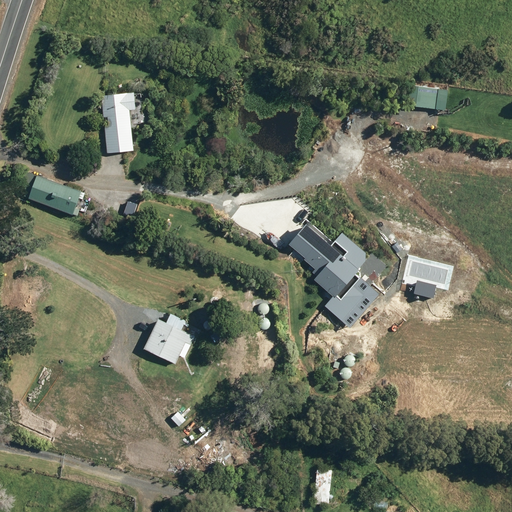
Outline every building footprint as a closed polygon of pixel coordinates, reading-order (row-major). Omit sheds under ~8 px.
[(409,104),(438,107),(440,87),(411,84),(409,104)] [(135,90),(101,94),(104,116),(109,116),(110,124),(106,124),(108,151),(135,148),(131,108),(137,107),(135,90)] [(38,173),(29,197),(74,213),(82,189),(38,173)] [(316,270),(320,274),(317,277),(337,294),(328,304),(344,318),(366,292),(351,280),(363,267),(362,266),(368,259),(368,250),(345,230),(334,242),(310,221),(292,242),(309,256),(308,258),(318,267),(316,270)] [(192,344),(196,334),(160,317),(145,347),(176,362),(187,342),(192,344)] [(219,329),(212,334),(216,340),(224,335),(219,329)] [(51,408),(47,366),(3,369),(6,412),(51,408)] [(189,463),(208,481),(218,470),(199,452),(189,463)] [(318,467),(314,502),(329,504),(333,469),(318,467)] [(388,502),(375,501),(375,508),(388,509),(388,502)]
